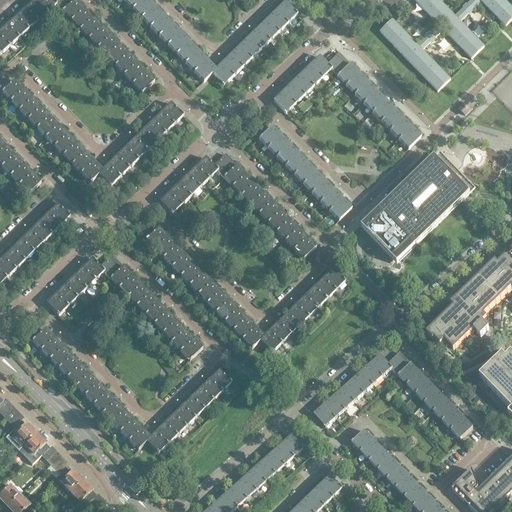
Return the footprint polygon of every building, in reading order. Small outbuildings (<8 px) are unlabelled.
[(56,6),(52,2),(52,1),(50,0),(37,0),(35,2),(47,15),(56,6)] [(75,2),(73,0),(50,0),(52,1),(52,2),(56,6),(63,14),(75,2)] [(133,11),(144,0),(126,0),(124,2),(133,11)] [(142,20),(154,8),(146,0),(144,0),(133,11),(142,20)] [(460,23),(469,14),(481,2),(505,27),(511,20),(511,9),(503,0),(473,0),(455,18),(437,0),(415,0),(414,1),(414,2),(415,1),(439,26),(417,47),(393,22),(381,34),(438,93),(450,81),(422,52),(443,31),(472,60),(484,48),(460,23)] [(47,15),(35,2),(26,10),(37,23),(47,15)] [(71,23),(84,11),(75,2),(63,14),(71,23)] [(297,17),(295,14),(295,15),(284,4),(284,5),(275,13),(287,26),(296,17),(297,17)] [(151,29),(163,17),(154,8),(142,20),(151,29)] [(37,23),(26,10),(16,19),(28,31),(37,23)] [(80,32),(93,20),(84,11),(71,23),(80,32)] [(287,26),(275,13),(266,22),(278,34),(287,26)] [(160,38),(172,26),(169,23),(163,17),(151,29),(160,38)] [(28,31),(16,19),(7,27),(18,40),(28,31)] [(89,41),(101,29),(93,20),(80,32),(89,41)] [(278,34),(266,22),(257,31),(269,43),(278,34)] [(168,47),(181,35),(172,26),(160,38),(168,47)] [(18,40),(7,27),(0,33),(0,38),(9,48),(18,40)] [(98,50),(110,38),(101,29),(89,41),(98,50)] [(269,43),(257,31),(248,40),(260,52),(269,43)] [(177,56),(189,44),(181,35),(168,47),(177,56)] [(0,56),(9,48),(0,38),(0,56)] [(107,59),(119,47),(110,38),(98,50),(107,59)] [(260,52),(248,40),(239,48),(251,61),(260,52)] [(186,65),(198,53),(189,44),(177,56),(186,65)] [(115,68),(128,56),(119,47),(107,59),(115,68)] [(251,61),(239,48),(230,57),(242,69),(251,61)] [(195,74),(207,62),(198,53),(186,65),(195,74)] [(338,79),(350,67),(338,55),(327,66),(326,67),(331,71),(338,79)] [(124,77),(136,65),(128,56),(115,68),(124,77)] [(242,69),(230,57),(227,60),(221,66),(233,78),(242,69)] [(331,71),(326,67),(327,66),(319,58),(318,59),(310,68),(322,80),(331,71)] [(216,71),(207,62),(195,74),(204,84),(212,75),(216,71)] [(133,86),(145,74),(136,65),(124,77),(133,86)] [(233,78),(221,66),(216,71),(212,75),(224,87),(233,78)] [(346,88),(359,76),(350,67),(338,79),(346,88)] [(322,80),(310,68),(301,76),(313,89),(322,80)] [(142,95),(154,83),(154,82),(154,83),(145,74),(133,86),(142,95)] [(313,89),(301,76),(292,85),(304,98),(313,89)] [(355,97),(368,85),(359,76),(346,88),(355,97)] [(11,103),(23,91),(15,83),(15,82),(14,82),(4,92),(3,92),(1,94),(2,95),(2,94),(11,103)] [(304,98),(292,85),(283,94),(295,106),(304,98)] [(364,106),(376,94),(368,85),(355,97),(364,106)] [(20,112),(32,100),(26,94),(24,92),(23,91),(11,103),(20,112)] [(295,106),(283,94),(274,102),(273,103),(285,115),(295,106)] [(373,115),(385,103),(376,94),(364,106),(373,115)] [(29,121),(41,109),(38,107),(34,103),(32,100),(20,112),(29,121)] [(382,124),(394,112),(385,103),(373,115),(382,124)] [(465,117),(473,110),(467,104),(460,111),(465,117)] [(184,118),(181,115),(181,116),(171,105),(170,106),(162,114),(174,127),(182,118),(183,118),(184,118)] [(37,130),(50,118),(41,109),(29,121),(37,130)] [(390,133),(403,121),(394,112),(382,124),(390,133)] [(174,127),(162,114),(153,123),(165,135),(174,127)] [(46,139),(58,127),(53,122),(50,118),(37,130),(46,139)] [(399,142),(411,130),(403,121),(390,133),(399,142)] [(165,135),(153,123),(143,132),(155,145),(165,135)] [(55,148),(67,136),(62,131),(58,127),(46,139),(55,148)] [(268,150),(281,138),(272,129),(272,128),(261,139),(261,138),(258,141),(259,141),(260,141),(268,150)] [(408,151),(421,139),(420,138),(411,130),(399,142),(408,151)] [(155,145),(143,132),(141,134),(134,141),(146,153),(155,145)] [(64,157),(76,145),(67,136),(55,148),(64,157)] [(277,159),(289,147),(281,138),(268,150),(277,159)] [(146,153),(134,141),(132,143),(125,149),(137,162),(146,153)] [(72,166),(85,155),(82,151),(76,145),(64,157),(72,166)] [(286,168),(298,156),(289,147),(277,159),(286,168)] [(0,167),(2,169),(14,157),(5,148),(0,153),(0,167)] [(137,162),(125,149),(116,158),(128,171),(137,162)] [(81,175),(94,164),(85,155),(72,166),(81,175)] [(224,180),(236,168),(225,156),(213,167),(213,168),(217,172),(217,173),(224,180)] [(295,177),(307,165),(298,156),(286,168),(295,177)] [(11,178),(23,166),(14,157),(2,169),(11,178)] [(402,261),(470,196),(469,195),(472,192),(469,190),(465,185),(455,175),(454,174),(451,171),(438,157),(436,160),(435,159),(389,203),(362,229),(364,231),(397,266),(402,261)] [(128,171),(116,158),(107,167),(119,179),(128,171)] [(217,172),(213,168),(213,167),(206,160),(205,160),(196,169),(208,181),(217,173),(217,172)] [(102,173),(102,172),(94,164),(81,175),(90,185),(99,177),(98,176),(102,173)] [(303,186),(316,174),(307,165),(295,177),(303,186)] [(19,187),(32,175),(23,166),(11,178),(19,187)] [(119,179),(107,167),(102,172),(102,173),(98,176),(99,177),(108,187),(110,188),(119,179)] [(233,189),(245,177),(236,168),(224,180),(233,189)] [(208,181),(196,169),(187,178),(199,190),(208,181)] [(312,195),(324,183),(316,174),(303,186),(312,195)] [(28,196),(41,184),(40,184),(32,175),(19,187),(28,196)] [(242,198),(254,186),(245,177),(233,189),(242,198)] [(199,190),(187,178),(178,186),(190,199),(199,190)] [(321,204),(333,192),(324,183),(312,195),(321,204)] [(190,199),(178,186),(169,195),(181,208),(190,199)] [(250,207),(263,195),(254,186),(242,198),(250,207)] [(330,213),(342,201),(333,192),(321,204),(330,213)] [(181,208),(169,195),(161,203),(160,203),(160,204),(172,217),(181,208)] [(259,216),(271,204),(263,195),(250,207),(259,216)] [(339,223),(351,210),(350,210),(342,201),(330,213),(339,223)] [(268,225),(280,213),(271,204),(259,216),(268,225)] [(70,219),(68,217),(57,206),(57,207),(48,215),(60,228),(69,219),(70,219)] [(277,234),(289,222),(280,213),(268,225),(277,234)] [(60,228),(48,215),(39,224),(51,236),(60,228)] [(285,243),(298,231),(289,222),(277,234),(285,243)] [(51,236),(39,224),(30,233),(42,245),(51,236)] [(155,251),(167,239),(159,230),(158,230),(148,240),(147,240),(145,242),(146,243),(146,242),(155,251)] [(294,252),(307,240),(298,231),(285,243),(294,252)] [(42,245),(30,233),(21,242),(33,254),(42,245)] [(164,260),(176,248),(167,239),(155,251),(164,260)] [(303,261),(316,249),(315,248),(315,249),(307,240),(294,252),(303,261)] [(33,254),(21,242),(12,251),(24,263),(33,254)] [(172,269),(185,257),(176,248),(164,260),(172,269)] [(511,250),(508,255),(503,259),(498,265),(495,262),(456,300),(451,304),(450,305),(453,308),(426,334),(433,341),(434,340),(438,344),(440,346),(444,342),(453,352),(474,331),(481,338),(489,330),(482,324),(487,319),(484,316),(493,307),(511,289),(511,250)] [(24,263),(12,251),(3,259),(15,272),(24,263)] [(111,281),(123,269),(111,257),(100,269),(99,269),(104,274),(111,281)] [(181,278),(193,266),(185,257),(172,269),(181,278)] [(15,272),(3,259),(0,262),(0,274),(6,280),(15,272)] [(104,274),(99,269),(100,269),(92,261),(91,261),(83,270),(95,282),(104,274)] [(190,287),(202,275),(193,266),(181,278),(190,287)] [(119,290),(132,278),(123,269),(111,281),(119,290)] [(95,282),(83,270),(74,279),(86,291),(95,282)] [(345,284),(343,281),(342,282),(332,271),(332,272),(323,280),(335,293),(344,284),(345,284)] [(199,296),(211,284),(202,275),(190,287),(199,296)] [(128,299),(140,287),(132,278),(119,290),(128,299)] [(86,291),(74,279),(65,288),(77,300),(86,291)] [(335,293),(323,280),(314,289),(326,301),(335,293)] [(207,305),(220,293),(211,284),(199,296),(207,305)] [(137,308),(149,296),(140,287),(128,299),(137,308)] [(77,300),(65,288),(56,296),(68,309),(77,300)] [(326,301),(314,289),(305,298),(317,310),(326,301)] [(216,314),(229,302),(220,293),(207,305),(216,314)] [(68,309),(56,296),(47,305),(47,304),(46,305),(58,318),(68,309)] [(146,317),(158,305),(149,296),(137,308),(146,317)] [(317,310),(305,298),(296,307),(308,319),(317,310)] [(225,323),(237,311),(229,302),(216,314),(225,323)] [(154,326),(167,314),(158,305),(146,317),(154,326)] [(308,319),(296,307),(287,316),(299,328),(308,319)] [(234,332),(246,320),(237,311),(225,323),(234,332)] [(163,335),(176,323),(167,314),(154,326),(163,335)] [(299,328),(287,316),(278,324),(290,337),(299,328)] [(242,341),(255,329),(246,320),(234,332),(242,341)] [(172,344),(184,332),(176,323),(163,335),(172,344)] [(290,337),(278,324),(269,333),(281,345),(290,337)] [(281,345),(269,333),(264,338),(255,329),(242,341),(252,351),(260,343),(271,355),(281,345)] [(41,352),(54,340),(45,332),(45,331),(34,341),(32,343),(32,344),(33,343),(41,352)] [(181,353),(193,341),(184,332),(172,344),(181,353)] [(50,361),(62,349),(54,340),(41,352),(50,361)] [(194,358),(202,350),(201,350),(193,341),(181,353),(190,362),(194,358)] [(59,370),(71,358),(62,349),(50,361),(59,370)] [(399,378),(411,366),(400,354),(388,365),(388,366),(392,370),(392,371),(399,378)] [(511,355),(510,356),(506,360),(502,357),(499,360),(497,362),(485,374),(481,377),(480,379),(481,380),(511,412),(511,411),(511,355)] [(392,370),(388,366),(388,365),(381,357),(380,358),(371,366),(383,379),(392,371),(392,370)] [(68,379),(80,367),(71,358),(59,370),(68,379)] [(383,379),(371,366),(362,374),(373,387),(383,379)] [(408,387),(420,375),(411,366),(399,378),(408,387)] [(76,388),(89,376),(80,367),(68,379),(76,388)] [(231,385),(229,382),(229,383),(219,372),(218,373),(210,381),(221,394),(230,385),(231,385)] [(373,387),(362,374),(353,383),(364,395),(373,387)] [(416,396),(429,384),(420,375),(408,387),(416,396)] [(85,397),(97,385),(89,376),(76,388),(85,397)] [(221,394),(210,381),(201,390),(212,402),(221,394)] [(364,395),(353,383),(343,391),(354,404),(364,395)] [(425,405),(438,393),(429,384),(416,396),(425,405)] [(94,406),(106,394),(97,385),(85,397),(94,406)] [(212,402),(201,390),(192,399),(203,411),(212,402)] [(354,404),(343,391),(334,399),(345,412),(354,404)] [(434,414),(446,402),(438,393),(425,405),(434,414)] [(103,415),(115,403),(106,394),(94,406),(103,415)] [(203,411),(192,399),(182,408),(194,420),(203,411)] [(345,412),(334,399),(324,408),(336,421),(345,412)] [(0,414),(0,415),(10,405),(5,401),(0,405),(0,414)] [(443,423),(455,411),(446,402),(434,414),(443,423)] [(112,424),(124,413),(115,403),(103,415),(112,424)] [(5,419),(14,410),(10,405),(0,415),(5,419)] [(194,420),(182,408),(173,417),(185,429),(194,420)] [(336,421),(324,408),(315,416),(314,416),(326,429),(336,421)] [(9,424),(19,415),(14,410),(5,419),(9,424)] [(452,432),(464,420),(455,411),(443,423),(452,432)] [(120,434),(133,422),(124,413),(112,424),(120,434)] [(14,429),(21,421),(23,419),(19,415),(9,424),(14,429)] [(185,429),(173,417),(164,425),(176,438),(185,429)] [(463,439),(473,429),(472,429),(464,420),(452,432),(461,441),(463,440),(463,439)] [(129,443),(141,431),(133,422),(120,434),(129,443)] [(24,447),(36,435),(26,426),(27,426),(26,425),(14,437),(24,447)] [(176,438),(164,425),(155,434),(167,446),(176,438)] [(167,446),(155,434),(150,439),(141,431),(129,443),(138,452),(146,444),(158,456),(167,446)] [(361,454),(373,442),(365,433),(364,433),(354,443),(354,442),(351,445),(352,445),(353,445),(361,454)] [(34,457),(46,445),(45,445),(36,435),(24,447),(34,457)] [(301,448),(291,438),(290,438),(281,446),(292,459),(302,451),(303,450),(301,448)] [(370,463),(382,451),(373,442),(361,454),(370,463)] [(292,459),(281,446),(272,455),(283,467),(292,459)] [(47,462),(56,453),(51,448),(42,457),(47,462)] [(379,472),(391,460),(382,451),(370,463),(379,472)] [(51,467),(60,458),(56,453),(47,462),(51,467)] [(283,467),(272,455),(262,463),(274,476),(283,467)] [(56,471),(65,462),(60,458),(51,467),(56,471)] [(387,481),(400,469),(391,460),(379,472),(387,481)] [(60,476),(68,469),(70,467),(65,462),(56,471),(60,476)] [(511,463),(511,462),(499,473),(501,475),(511,485),(511,463)] [(274,476),(262,463),(253,471),(264,484),(274,476)] [(396,490),(408,478),(400,469),(387,481),(396,490)] [(264,484),(253,471),(244,480),(255,493),(264,484)] [(478,489),(478,488),(472,472),(452,491),(468,508),(479,497),(477,494),(476,493),(477,492),(478,491),(478,490),(478,489)] [(70,494),(82,483),(73,473),(72,473),(61,484),(70,494)] [(511,495),(511,485),(501,475),(499,473),(488,484),(490,486),(506,502),(506,501),(505,501),(510,497),(511,495)] [(341,490),(339,488),(329,478),(328,478),(320,487),(331,499),(340,491),(341,491),(341,490)] [(405,499),(417,487),(408,478),(396,490),(405,499)] [(255,493),(244,480),(234,488),(245,501),(255,493)] [(80,504),(92,493),(91,492),(82,483),(70,494),(80,504)] [(506,502),(490,486),(488,484),(477,494),(479,497),(493,511),(495,511),(494,511),(499,507),(499,508),(506,502)] [(331,499),(320,487),(310,496),(322,508),(331,499)] [(414,508),(426,496),(417,487),(405,499),(414,508)] [(0,501),(8,509),(19,498),(10,488),(0,496),(0,501)] [(245,501),(234,488),(225,497),(236,509),(245,501)] [(93,510),(102,500),(97,496),(88,505),(93,510)] [(318,511),(322,508),(310,496),(301,504),(308,511),(318,511)] [(417,511),(427,511),(435,505),(426,496),(414,508),(417,511)] [(233,511),(236,509),(225,497),(215,505),(221,511),(233,511)] [(493,511),(479,497),(468,508),(472,511),(493,511)] [(24,511),(29,508),(19,498),(8,509),(10,511),(24,511)] [(95,511),(99,511),(106,506),(107,505),(102,500),(93,510),(95,511)]
